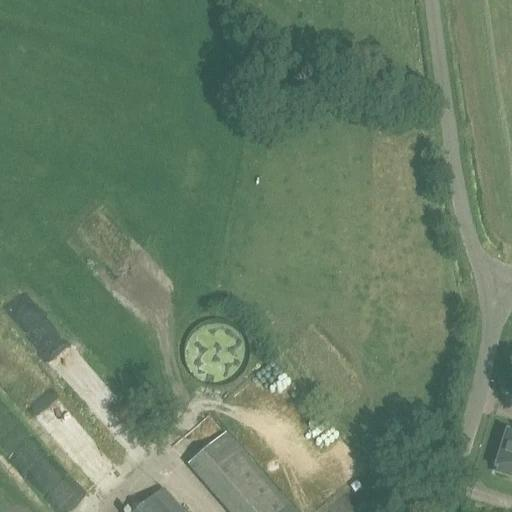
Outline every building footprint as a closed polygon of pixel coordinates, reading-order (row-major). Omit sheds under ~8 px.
[(198,344),(200,344),(192,364),(234,381),(254,332),(210,314),(198,344)] [(32,357),(13,373),(95,472),(109,461),(63,405),(68,400),(32,357)] [(103,403),(125,430),(142,415),(120,388),(103,403)] [(511,432),(508,431),(501,454),(511,457),(511,432)] [(291,511),(226,435),(189,466),(228,511),(291,511)] [(511,457),(501,454),(496,472),(511,476),(511,457)] [(180,511),(163,492),(140,511),(180,511)]
